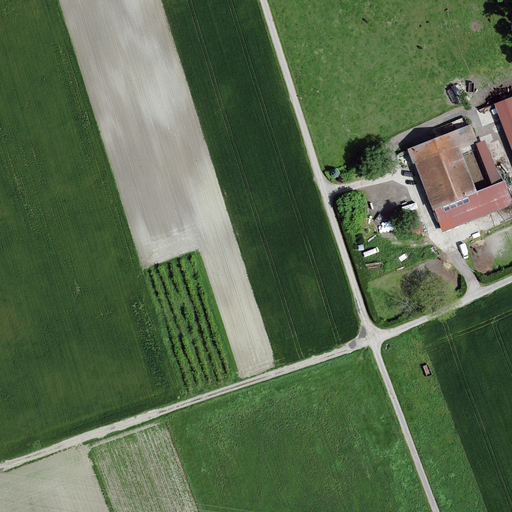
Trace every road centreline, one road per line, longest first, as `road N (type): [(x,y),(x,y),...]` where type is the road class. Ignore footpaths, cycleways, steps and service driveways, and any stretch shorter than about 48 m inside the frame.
road 1 (track): [(0,469),(375,340)]
road 2 (unclassified): [(375,340),(264,0)]
road 3 (unclassified): [(440,511),(375,340)]
road 4 (unclassified): [(375,340),(511,278)]
